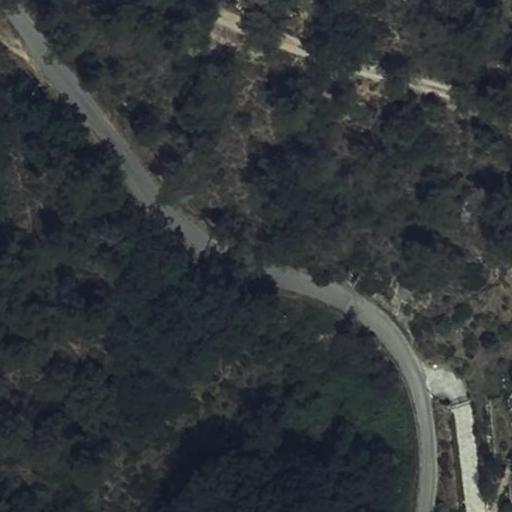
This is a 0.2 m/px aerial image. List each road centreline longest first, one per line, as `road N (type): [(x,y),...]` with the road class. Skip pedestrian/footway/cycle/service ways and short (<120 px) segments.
road 1 (unclassified): [(424,511),(427,448),(412,373),(379,318),(218,255),(175,223),(9,0)]
road 2 (track): [(201,0),(321,56),(511,117)]
